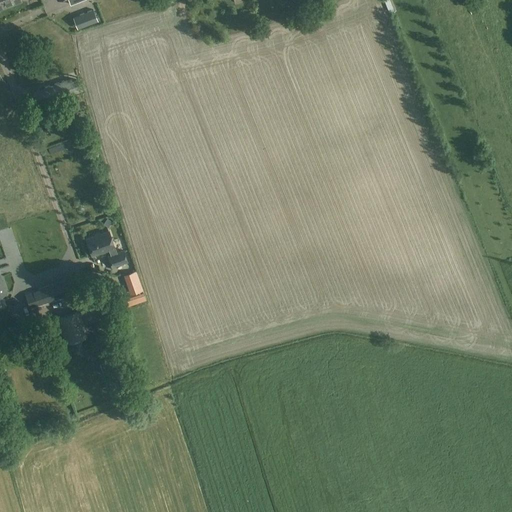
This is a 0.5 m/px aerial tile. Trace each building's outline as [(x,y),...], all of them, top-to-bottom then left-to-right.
[(0,0),(0,9),(20,2),(19,0),(0,0)] [(81,14),(85,26),(98,21),(93,9),(81,14)] [(71,78),(33,92),(38,106),(83,90),(79,80),(73,83),(71,78)] [(77,99),(72,100),(59,104),(60,108),(59,108),(61,114),(80,109),(77,99)] [(109,231),(86,239),(92,255),(109,249),(111,255),(108,256),(112,267),(127,262),(123,251),(116,253),(114,247),(109,231)] [(68,281),(47,288),(51,300),(72,293),(68,281)] [(102,284),(92,287),(95,295),(94,296),(101,318),(111,315),(102,284)] [(47,288),(26,295),(30,307),(51,300),(47,288)] [(78,312),(58,319),(67,344),(87,337),(78,312)]
